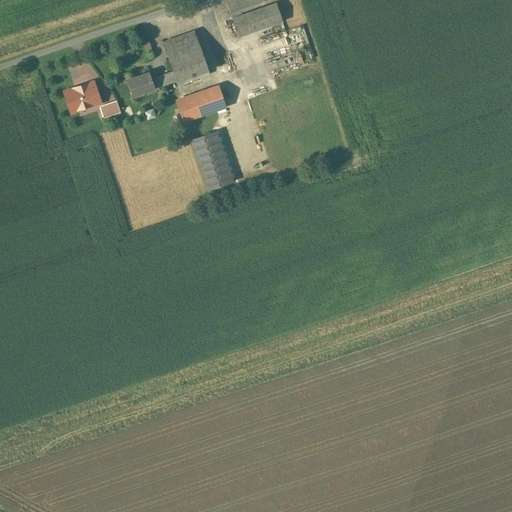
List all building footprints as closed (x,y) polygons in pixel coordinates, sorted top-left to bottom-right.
[(275,2),(232,17),(239,38),(282,22),(275,2)] [(172,71),(176,81),(177,84),(209,73),(193,30),(161,42),(172,71)] [(151,39),(145,42),(149,51),(155,49),(151,39)] [(176,81),(172,71),(151,78),(154,88),(176,81)] [(154,88),(151,78),(148,73),(127,79),(132,95),(154,88)] [(102,103),(93,81),(63,92),(71,113),(102,103)] [(289,158),(266,92),(226,106),(219,85),(175,100),(182,121),(221,108),(244,174),(289,158)] [(107,116),(123,110),(119,99),(103,104),(107,116)] [(315,108),(309,101),(300,99),(291,102),(286,110),(286,119),(292,126),(301,129),(310,125),(315,118),(315,108)] [(150,118),(158,115),(156,107),(147,110),(150,118)] [(235,182),(217,131),(190,140),(207,191),(235,182)]
